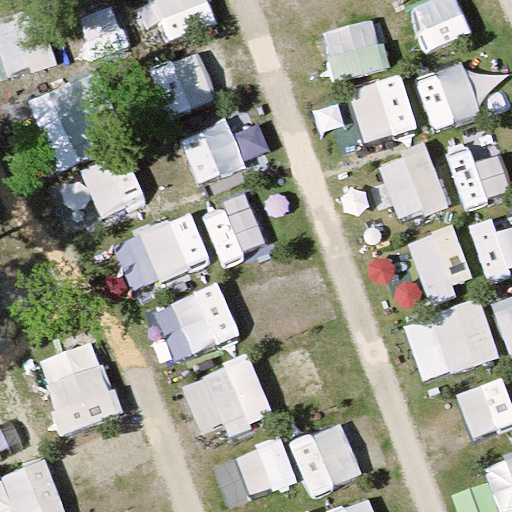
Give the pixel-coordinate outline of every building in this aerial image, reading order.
[(157,0),(173,31),(221,6),(217,0),(157,0)] [(421,0),(436,42),(480,28),(470,0),(421,0)] [(375,10),(322,30),(340,78),(393,59),(375,10)] [(210,49),(161,62),(174,111),(224,98),(210,49)] [(475,58),(427,75),(444,120),(492,102),(475,58)] [(408,68),(354,88),(374,140),(427,120),(408,68)] [(104,70),(49,83),(69,164),(124,151),(104,70)] [(187,130),(202,180),(272,160),(257,109),(187,130)] [(449,141),(473,204),(511,188),(511,172),(494,125),(449,141)] [(387,158),(406,219),(456,203),(437,142),(387,158)] [(89,164),(101,208),(143,196),(131,153),(89,164)] [(230,260),(278,238),(254,186),(206,208),(230,260)] [(140,290),(218,255),(195,204),(117,240),(140,290)] [(497,279),(511,273),(511,210),(477,223),(497,279)] [(389,244),(405,298),(461,281),(453,254),(472,248),(463,221),(389,244)] [(254,335),(330,324),(322,264),(245,275),(254,335)] [(229,277),(160,301),(180,354),(248,330),(229,277)] [(413,315),(424,373),(505,357),(493,299),(413,315)] [(283,391),(325,377),(313,341),(271,355),(283,391)] [(107,353),(53,375),(74,427),(128,405),(107,353)] [(216,368),(227,417),(274,407),(263,358),(216,368)] [(511,371),(466,388),(483,435),(511,424),(511,371)] [(0,425),(0,453),(39,442),(31,416),(0,425)] [(315,486),(369,473),(355,418),(302,432),(315,486)] [(71,449),(81,480),(125,466),(115,434),(71,449)] [(219,457),(231,498),(302,476),(290,435),(219,457)] [(52,453),(0,474),(0,511),(68,511),(76,509),(52,453)] [(504,511),(511,511),(511,455),(493,459),(504,511)] [(324,511),(382,511),(374,491),(324,511)]
